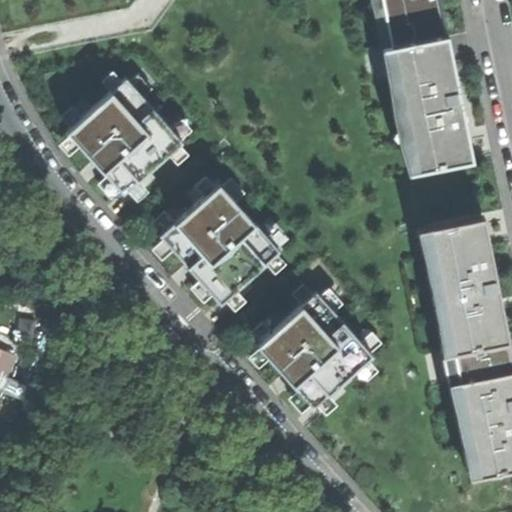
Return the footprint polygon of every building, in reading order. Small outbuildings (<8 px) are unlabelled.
[(373,0),(408,167),(472,154),(440,0),(373,0)] [(71,130),(123,190),(179,141),(127,81),(71,130)] [(222,183),(164,232),(220,299),(279,251),(222,183)] [(419,229),(469,472),(511,463),(511,355),(483,216),(419,229)] [(259,343),(310,405),(371,354),(320,293),(259,343)] [(0,388),(3,390),(8,377),(17,355),(0,347),(0,388)] [(41,391),(8,377),(3,390),(35,404),(41,391)]
